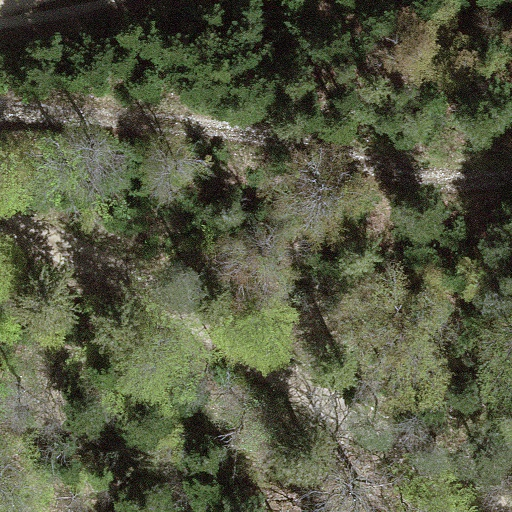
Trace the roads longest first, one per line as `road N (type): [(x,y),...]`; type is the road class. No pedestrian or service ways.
road 1 (track): [(0,225),(145,292),(498,511)]
road 2 (track): [(0,102),(511,171)]
